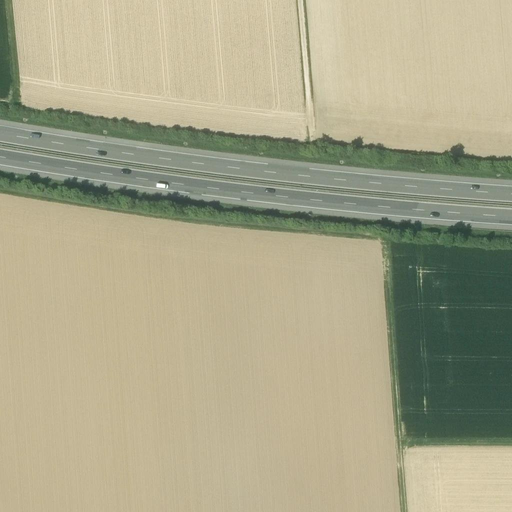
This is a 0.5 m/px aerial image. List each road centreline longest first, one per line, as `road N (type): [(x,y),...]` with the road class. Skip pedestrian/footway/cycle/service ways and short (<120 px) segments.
road 1 (motorway): [(511,195),(183,163),(0,133)]
road 2 (motorway): [(0,158),(179,186),(511,217)]
road 3 (track): [(300,0),(312,142)]
